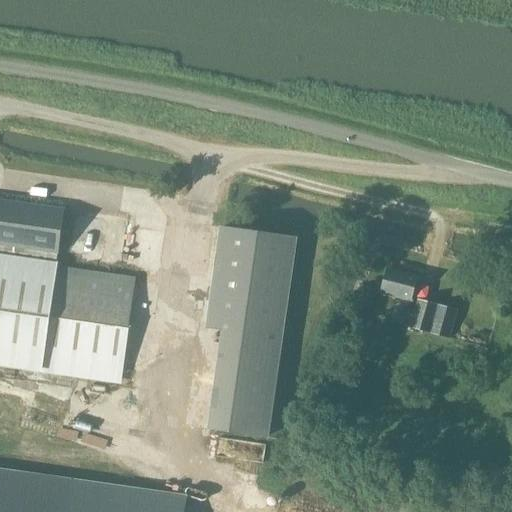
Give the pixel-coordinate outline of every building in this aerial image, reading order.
[(0,362),(120,380),(135,279),(0,259),(0,245),(57,253),(63,209),(0,200),(0,362)] [(222,228),(207,328),(221,330),(206,428),(267,437),(298,239),(222,228)] [(379,293),(412,302),(418,276),(386,268),(379,293)] [(411,328),(430,333),(437,305),(418,300),(411,328)] [(0,475),(0,511),(182,511),(184,501),(0,475)]
